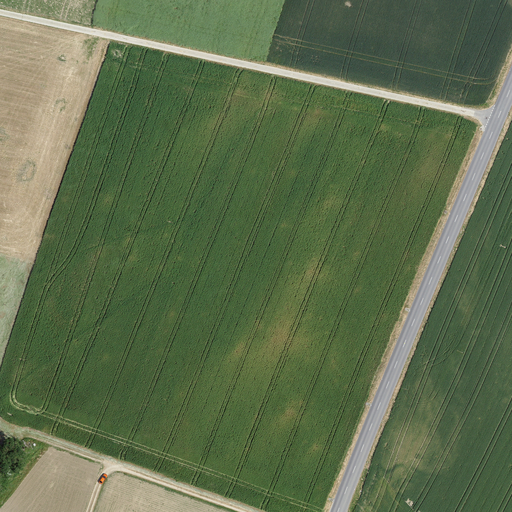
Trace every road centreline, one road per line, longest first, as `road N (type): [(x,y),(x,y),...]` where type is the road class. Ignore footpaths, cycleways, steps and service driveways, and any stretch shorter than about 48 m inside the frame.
road 1 (track): [(0,11),(497,118)]
road 2 (tertiary): [(511,84),(338,511)]
road 3 (track): [(252,511),(23,431)]
